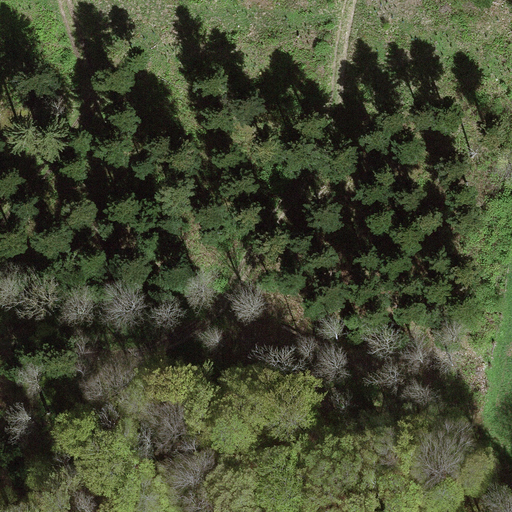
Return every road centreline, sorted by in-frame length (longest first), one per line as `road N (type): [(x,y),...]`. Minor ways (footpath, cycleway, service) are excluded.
road 1 (track): [(0,348),(143,349),(221,304),(468,296)]
road 2 (track): [(221,304),(316,154),(330,120),(350,0)]
road 3 (track): [(0,234),(84,114),(85,68),(65,0)]
